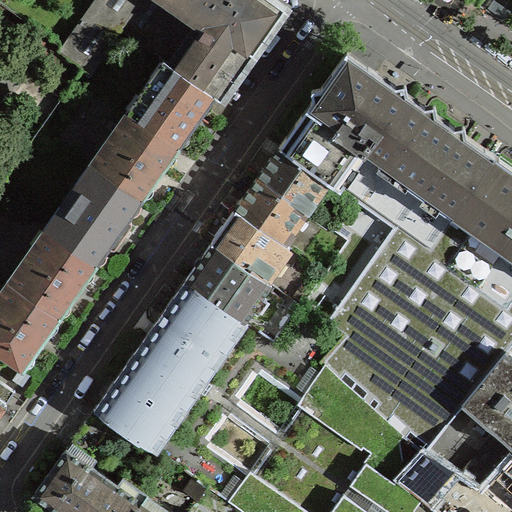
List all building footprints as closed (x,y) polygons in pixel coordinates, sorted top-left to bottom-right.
[(94,0),(63,44),(59,49),(92,73),(123,29),(170,63),(215,93),(220,97),(250,55),(285,6),(276,0),(94,0)] [(393,226),(427,250),(495,154),(375,69),(347,50),(279,145),(325,177),(393,226)] [(178,146),(180,143),(183,142),(185,142),(187,140),(189,138),(190,135),(190,133),(189,130),(195,122),(204,109),(207,109),(209,108),(212,106),(213,103),(213,100),(212,97),(215,93),(170,63),(133,114),(178,146)] [(141,198),(143,195),(147,194),(149,193),(152,191),(153,188),(153,185),(152,182),(159,173),(167,161),(170,161),(172,160),(174,159),(176,156),(176,154),(177,151),(176,149),(178,146),(133,114),(127,110),(90,161),(97,166),(141,198)] [(316,201),(311,197),(325,177),(279,145),(266,164),(258,175),(303,207),(308,211),(316,201)] [(462,403),(504,352),(511,341),(511,166),(495,154),(427,250),(393,226),(327,320),(326,321),(344,334),(321,360),(325,363),(403,432),(424,449),(462,403)] [(95,263),(97,261),(99,261),(102,260),(104,258),(106,256),(106,253),(106,251),(106,248),(117,232),(131,212),(134,212),(136,211),(138,210),(140,207),(141,205),(141,202),(140,200),(141,199),(141,198),(97,166),(82,187),(76,183),(60,206),(66,210),(51,231),(95,263)] [(296,228),(291,224),(303,207),(258,175),(245,194),(235,208),(285,243),(296,228)] [(212,241),(266,279),(289,246),(285,243),(235,208),(221,228),(212,241)] [(75,292),(85,278),(88,278),(90,277),(93,274),(94,272),(94,269),(93,266),(95,263),(51,231),(14,283),(59,315),(61,312),(63,312),(66,311),(68,309),(70,307),(71,304),(71,302),(70,299),(75,292)] [(194,266),(186,277),(245,319),(254,307),(258,310),(267,298),(262,295),(271,282),(266,279),(212,241),(202,255),(201,254),(198,255),(194,259),(195,262),(196,263),(194,266)] [(310,511),(250,469),(229,500),(246,511),(411,511),(422,497),(420,496),(399,477),(410,464),(403,459),(399,438),(403,432),(325,363),(298,402),(361,447),(363,444),(371,450),(364,460),(365,461),(350,483),(211,385),(212,384),(205,380),(247,321),(245,319),(186,277),(185,277),(155,321),(95,407),(120,425),(140,439),(141,438),(157,449),(198,390),(204,394),(205,393),(344,491),(329,511),(327,511),(310,511)] [(0,350),(22,366),(25,363),(27,363),(30,362),(32,361),(33,358),(34,356),(34,353),(33,351),(38,344),(48,330),(51,330),(53,329),(55,328),(57,325),(58,323),(58,320),(57,318),(59,315),(14,283),(0,303),(0,350)] [(325,295),(314,287),(302,304),(313,312),(325,295)] [(511,359),(504,352),(462,403),(496,432),(459,474),(482,490),(489,482),(511,455),(511,359)] [(0,411),(15,390),(0,379),(0,411)] [(46,499),(63,511),(77,511),(105,473),(87,461),(92,455),(94,452),(98,455),(120,425),(95,407),(35,492),(46,499)] [(447,465),(424,449),(410,464),(399,477),(420,496),(447,465)] [(511,501),(511,455),(489,482),(511,501)] [(132,511),(142,499),(105,473),(77,511),(132,511)] [(185,488),(198,497),(207,484),(194,475),(185,488)] [(477,511),(458,495),(442,511),(477,511)] [(159,511),(142,499),(132,511),(159,511)]
